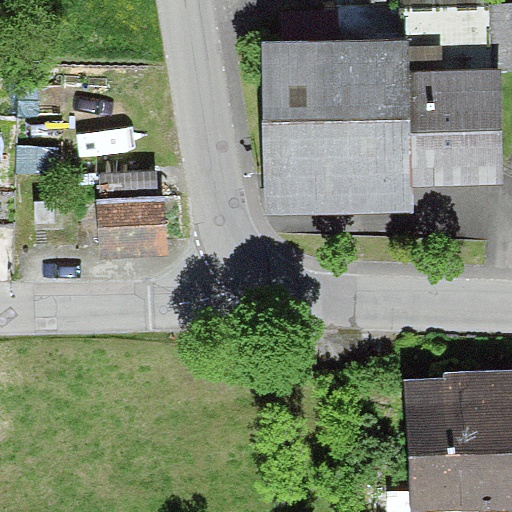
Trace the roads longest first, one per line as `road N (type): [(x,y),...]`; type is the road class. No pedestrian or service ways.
road 1 (tertiary): [(183,0),(211,179),(227,233),(260,282)]
road 2 (residential): [(0,312),(148,305),(260,282)]
road 3 (tertiary): [(260,282),(307,298),(511,302)]
